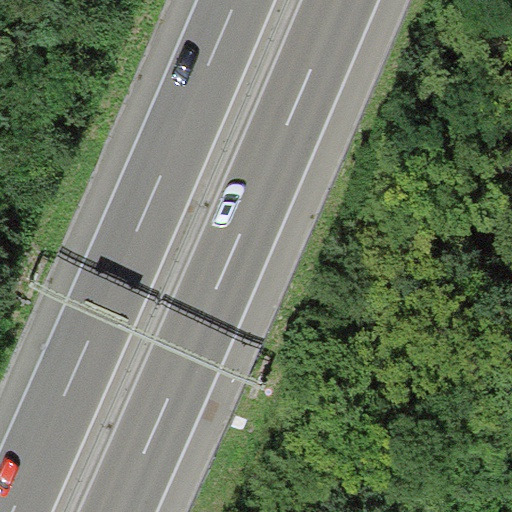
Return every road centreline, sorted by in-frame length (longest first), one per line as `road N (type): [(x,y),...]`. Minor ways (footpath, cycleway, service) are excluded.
road 1 (motorway): [(230,0),(12,511)]
road 2 (motorway): [(116,511),(325,0)]
